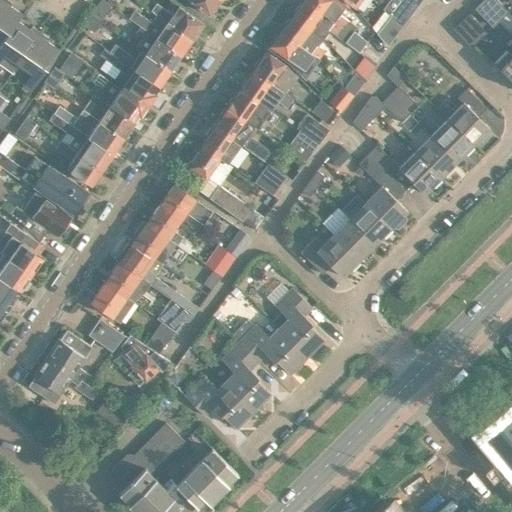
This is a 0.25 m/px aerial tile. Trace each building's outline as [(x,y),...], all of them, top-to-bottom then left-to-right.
[(0,0),(0,43),(16,20),(17,20),(21,13),(8,4),(9,1),(7,0),(1,0),(2,0),(1,0),(0,0)] [(90,16),(99,22),(109,7),(100,0),(90,16)] [(214,6),(218,0),(189,0),(208,14),(209,13),(212,13),(215,9),(214,6)] [(347,20),(341,27),(304,0),(303,0),(299,6),(297,6),(293,10),(294,13),(292,15),(311,29),(320,37),(326,28),(344,42),(355,26),(347,20)] [(304,0),(341,27),(347,20),(338,13),(344,5),(337,0),(304,0)] [(401,0),(389,16),(401,26),(420,0),(401,0)] [(505,11),(492,0),(483,0),(475,8),(491,25),(506,12),(505,11)] [(149,11),(156,16),(190,39),(196,31),(198,32),(203,25),(201,24),(202,23),(177,6),(171,14),(155,3),(149,11)] [(150,24),(136,14),(131,21),(180,55),(185,47),(187,48),(192,41),(190,40),(190,39),(156,16),(150,24)] [(82,25),(92,32),(99,22),(89,15),(82,25)] [(284,25),(280,31),(317,59),(323,50),(305,36),(311,29),(292,15),(290,18),(287,18),(284,23),(284,25)] [(383,43),(386,46),(387,45),(401,26),(389,16),(376,33),(375,34),(383,43)] [(453,28),(469,46),(484,32),(483,31),(466,16),(453,28)] [(150,45),(144,53),(169,70),(170,69),(172,69),(175,65),(175,62),(180,55),(131,21),(128,19),(123,27),(150,45)] [(29,28),(17,20),(16,20),(0,43),(0,58),(3,54),(17,64),(37,34),(35,33),(37,30),(32,26),(29,28)] [(304,77),(317,59),(280,31),(276,37),(273,38),(270,42),(270,45),(268,47),(287,60),(304,77)] [(353,31),(344,42),(361,54),(369,43),(353,31)] [(39,36),(37,34),(17,64),(31,73),(22,86),(30,91),(59,49),(46,40),(47,37),(41,33),(39,36)] [(169,70),(144,53),(139,50),(133,58),(113,45),(108,52),(158,86),(163,78),(166,78),(169,74),(168,71),(169,70)] [(154,93),(158,86),(108,52),(104,49),(98,56),(119,71),(113,79),(148,103),(155,94),(154,93)] [(511,52),(510,54),(506,50),(493,63),(511,81),(511,52)] [(75,75),(83,58),(69,51),(60,68),(75,75)] [(297,76),(285,65),(265,51),(259,60),(257,60),(253,65),(254,67),(252,69),(285,93),(297,76)] [(364,79),(375,65),(363,56),(353,68),(355,71),(364,79)] [(385,75),(386,76),(394,83),(401,75),(392,66),(387,73),(385,75)] [(53,68),(43,83),(52,89),(63,74),(53,68)] [(292,97),(285,93),(252,69),(246,78),(244,79),(240,84),(241,86),(239,88),(259,102),(267,108),(275,97),(286,105),(292,97)] [(343,87),(353,94),(364,79),(355,71),(343,87)] [(138,115),(140,116),(146,107),(107,80),(101,88),(77,73),(72,80),(93,94),(133,122),(138,115)] [(417,105),(397,85),(389,93),(408,113),(417,105)] [(351,94),(340,86),(328,102),(339,110),(351,94)] [(231,97),(225,106),(246,121),(255,127),(268,109),(267,108),(259,102),(239,88),(233,97),(231,97)] [(462,103),(446,119),(472,144),(488,127),(477,116),(485,108),(465,88),(456,97),(462,103)] [(389,93),(380,102),(384,106),(400,122),(408,113),(389,93)] [(93,94),(82,110),(122,138),(123,136),(125,137),(130,130),(128,129),(133,122),(93,94)] [(384,106),(380,102),(374,96),(370,96),(365,103),(376,113),(384,106)] [(311,111),(323,120),(331,110),(320,99),(311,111)] [(360,129),(376,113),(365,103),(352,121),(360,129)] [(54,114),(71,126),(111,154),(117,145),(119,146),(124,139),(122,138),(82,110),(76,119),(59,106),(54,114)] [(218,115),(219,117),(213,126),(239,144),(268,164),(268,163),(270,164),(276,155),(249,136),(255,127),(246,121),(225,106),(218,115)] [(0,130),(9,118),(0,111),(0,130)] [(107,161),(111,154),(71,126),(54,114),(49,122),(73,138),(67,146),(101,169),(102,168),(103,169),(108,162),(107,161)] [(317,143),(318,143),(328,130),(307,115),(297,129),(303,132),(317,143)] [(16,133),(25,139),(35,125),(26,118),(16,133)] [(446,119),(430,135),(456,160),(472,144),(446,119)] [(206,136),(200,145),(220,159),(226,163),(239,144),(213,126),(211,128),(209,129),(205,134),(206,136)] [(304,161),(317,143),(303,132),(289,151),(304,161)] [(12,144),(15,139),(7,133),(1,142),(6,145),(12,144)] [(440,176),(456,160),(430,135),(414,151),(440,176)] [(97,178),(96,177),(101,169),(67,146),(60,141),(56,148),(71,159),(65,168),(90,185),(91,184),(92,185),(97,178)] [(349,155),(338,144),(326,156),(337,166),(349,155)] [(376,144),(366,154),(403,190),(412,182),(423,193),(440,176),(414,151),(398,167),(376,144)] [(207,177),(220,159),(200,145),(198,147),(196,147),(192,152),(193,155),(187,163),(207,177)] [(32,185),(73,212),(87,191),(46,164),(46,165),(33,156),(25,168),(0,149),(0,165),(18,179),(20,176),(32,185)] [(357,163),(380,186),(364,201),(390,227),(406,210),(395,199),(403,190),(366,154),(357,163)] [(285,176),(270,164),(268,163),(268,164),(255,181),(272,194),(285,176)] [(316,170),(308,180),(316,186),(323,175),(316,170)] [(308,180),(301,191),(308,196),(316,186),(308,180)] [(173,183),(159,203),(180,218),(198,230),(212,210),(173,183)] [(242,219),(250,207),(217,184),(208,197),(241,220),(242,219)] [(0,215),(11,223),(38,242),(47,229),(56,236),(58,233),(61,233),(65,227),(64,225),(71,216),(36,190),(21,210),(15,205),(9,213),(0,206),(0,215)] [(374,243),(390,227),(364,201),(348,218),(374,243)] [(172,230),(180,218),(159,203),(145,223),(166,237),(175,243),(175,244),(181,236),(172,230)] [(255,229),(264,217),(250,207),(242,219),(241,220),(255,229)] [(332,234),(358,259),(374,243),(348,218),(332,234)] [(175,243),(166,237),(145,223),(142,220),(133,233),(136,235),(131,242),(153,257),(161,263),(175,243)] [(0,252),(31,274),(43,257),(32,249),(38,242),(11,223),(0,238),(0,252)] [(243,244),(249,236),(241,230),(238,236),(238,241),(243,244)] [(341,276),(358,259),(332,234),(322,244),(314,236),(299,251),(321,273),(330,265),(341,276)] [(175,244),(185,251),(191,243),(181,236),(175,244)] [(155,274),(145,267),(153,257),(131,242),(128,240),(121,250),(124,252),(117,262),(139,277),(167,297),(172,290),(153,276),(155,274)] [(220,275),(235,255),(227,250),(218,243),(203,263),(212,270),(220,275)] [(227,250),(235,255),(240,247),(236,244),(231,245),(227,250)] [(0,277),(19,291),(31,274),(0,252),(0,277)] [(125,296),(139,277),(117,262),(104,281),(125,296)] [(220,275),(212,270),(203,282),(211,288),(220,276),(220,275)] [(0,302),(8,308),(19,291),(0,277),(0,302)] [(119,322),(134,302),(125,296),(104,281),(90,301),(119,322)] [(245,293),(234,284),(228,291),(240,299),(245,293)] [(286,317),(277,327),(306,355),(323,338),(307,322),(306,321),(305,321),(304,321),(300,317),(311,306),(291,287),(274,305),(286,317)] [(169,298),(170,298),(180,305),(184,298),(172,290),(167,297),(169,298)] [(156,318),(161,321),(174,330),(181,320),(183,321),(184,321),(185,321),(186,321),(188,320),(189,319),(193,314),(180,305),(170,298),(169,298),(156,318)] [(223,316),(216,309),(212,314),(219,321),(223,316)] [(122,334),(99,318),(87,334),(111,350),(122,334)] [(154,331),(167,340),(174,330),(161,321),(154,331)] [(272,354),(272,355),(272,356),(272,357),(288,372),(306,355),(277,327),(268,336),(255,324),(238,341),(257,361),(268,350),(272,354)] [(46,356),(86,384),(91,376),(77,366),(91,346),(66,329),(59,339),(58,338),(46,356)] [(137,338),(136,339),(120,352),(133,367),(128,373),(138,385),(157,367),(161,371),(171,363),(158,353),(137,338)] [(247,371),(257,361),(238,341),(220,359),(233,372),(223,381),(252,409),(269,392),(253,376),(252,375),(251,375),(247,371)] [(93,388),(86,384),(46,356),(33,374),(34,375),(27,385),(53,403),(69,379),(76,384),(74,387),(90,399),(97,390),(93,388)] [(168,377),(175,385),(181,379),(173,371),(168,377)] [(219,411),(235,427),(252,409),(223,381),(214,390),(201,378),(184,395),(203,415),(214,404),(218,408),(218,409),(218,410),(219,411)] [(89,406),(118,427),(127,414),(98,393),(89,406)] [(511,413),(498,426),(498,425),(493,429),(494,429),(489,433),(507,455),(503,458),(510,467),(511,465),(511,413)] [(132,455),(131,454),(130,453),(129,453),(127,453),(126,453),(125,454),(124,455),(109,470),(125,485),(118,493),(119,494),(119,493),(129,502),(127,505),(127,506),(128,505),(135,511),(172,511),(181,503),(180,503),(177,501),(184,494),(196,506),(197,506),(196,505),(203,498),(209,504),(210,503),(209,503),(227,485),(227,486),(228,485),(226,483),(235,474),(236,474),(237,473),(211,447),(210,448),(210,449),(175,484),(169,477),(161,485),(150,474),(183,440),(165,422),(132,455)]
